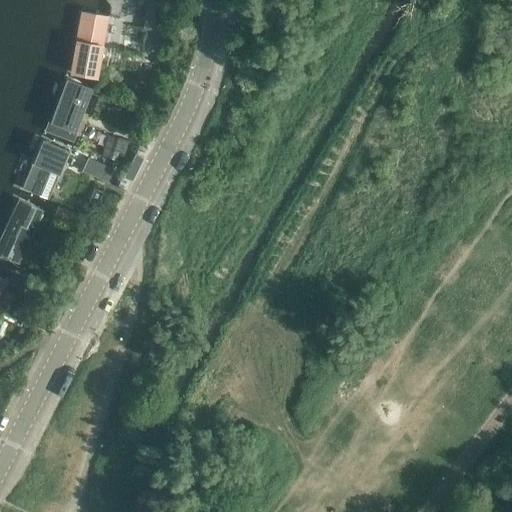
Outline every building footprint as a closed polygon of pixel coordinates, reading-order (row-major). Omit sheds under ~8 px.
[(147,0),(146,27),(163,28),(164,0),(147,0)] [(69,74),(97,79),(108,14),(81,9),(69,74)] [(46,131),(74,141),(94,88),(65,77),(46,131)] [(19,187),(48,200),(71,150),(42,136),(19,187)] [(0,233),(0,253),(19,263),(45,209),(18,197),(0,233)]
